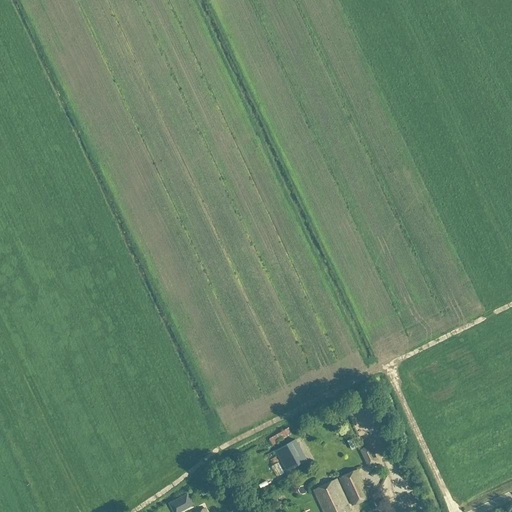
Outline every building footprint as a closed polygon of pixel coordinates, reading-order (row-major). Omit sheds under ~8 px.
[(288,428),(276,434),(280,441),(292,434),(288,428)] [(295,439),(274,450),(286,472),(307,461),(295,439)] [(370,444),(359,449),(368,468),(379,463),(370,444)] [(284,473),(278,463),(271,466),(277,477),(284,473)] [(352,505),(369,497),(356,470),(339,478),(352,505)] [(351,511),(336,479),(313,490),(323,511),(351,511)] [(187,493),(179,497),(186,509),(193,505),(187,493)]
